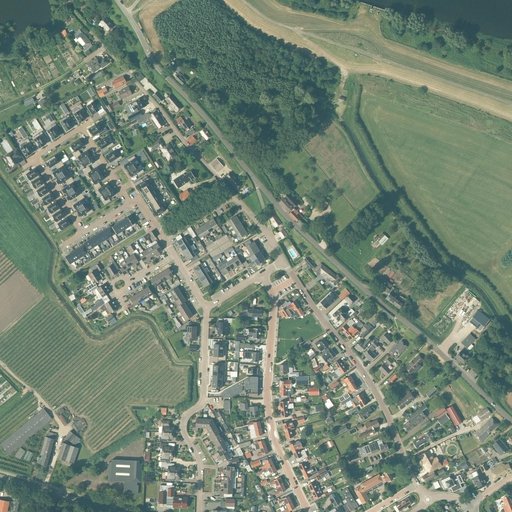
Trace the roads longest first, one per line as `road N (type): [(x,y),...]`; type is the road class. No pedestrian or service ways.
road 1 (unclassified): [(511,421),(301,232),(254,178)]
road 2 (residential): [(416,484),(383,404),(283,262)]
road 3 (residential): [(232,194),(61,0)]
road 4 (residential): [(307,511),(268,411),(271,291),(260,275)]
road 5 (unclassified): [(254,178),(155,65),(116,0)]
road 6 (residential): [(198,511),(201,466),(183,430),(201,404),(205,308)]
road 7 (residential): [(81,128),(34,156),(82,234)]
